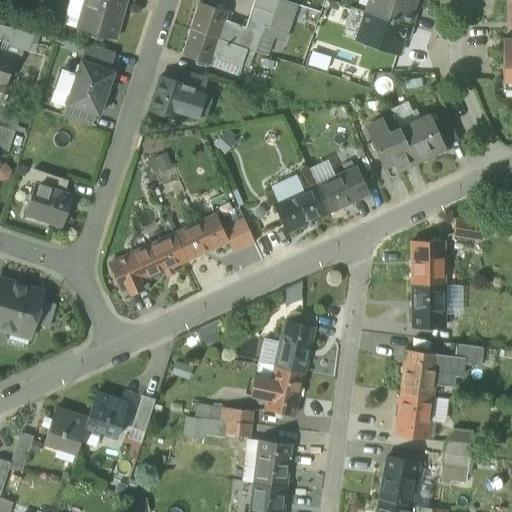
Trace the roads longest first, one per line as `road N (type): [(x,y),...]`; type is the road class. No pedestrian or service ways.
road 1 (residential): [(81,270),(170,0)]
road 2 (residential): [(366,233),(329,511)]
road 3 (unclassified): [(366,233),(112,349)]
road 4 (residential): [(463,0),(455,80),(494,172)]
road 5 (unclassified): [(494,172),(366,233)]
road 6 (unclassified): [(112,349),(0,402)]
